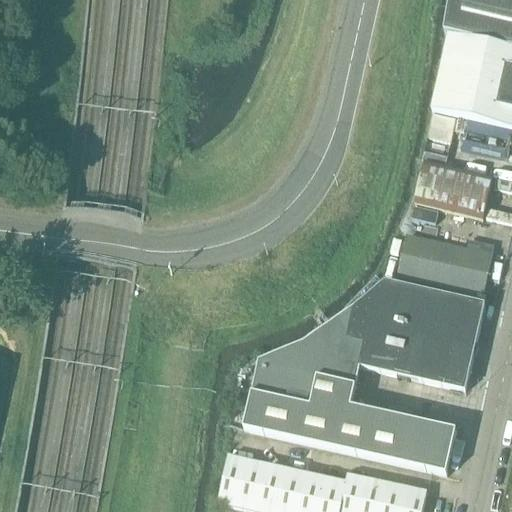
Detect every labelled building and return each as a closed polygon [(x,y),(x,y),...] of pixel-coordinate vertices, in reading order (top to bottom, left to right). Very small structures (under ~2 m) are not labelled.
[(511,0),(450,0),(445,37),(511,52),(511,0)] [(432,116),(511,133),(511,53),(449,40),(432,116)] [(415,208),(483,224),(492,182),(424,166),(415,208)] [(398,280),(482,299),(492,259),(407,240),(398,280)] [(465,395),(485,308),(385,285),(354,312),(304,346),(259,366),(251,400),(309,412),(315,384),(355,393),(360,371),(465,395)] [(251,400),(244,434),(446,479),(456,435),(351,411),(355,393),(315,384),(309,412),(251,400)] [(218,508),(233,511),(423,511),(427,495),(347,478),(346,486),(228,460),(218,508)]
